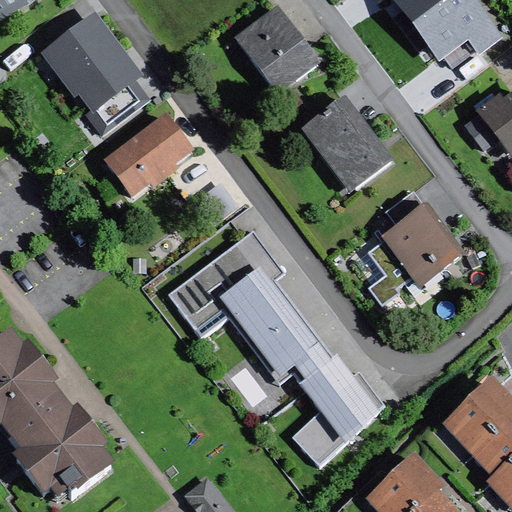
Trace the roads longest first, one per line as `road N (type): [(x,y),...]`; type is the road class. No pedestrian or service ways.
road 1 (residential): [(511,292),(449,353),(417,366),(373,348),(110,0)]
road 2 (residential): [(511,255),(313,0)]
